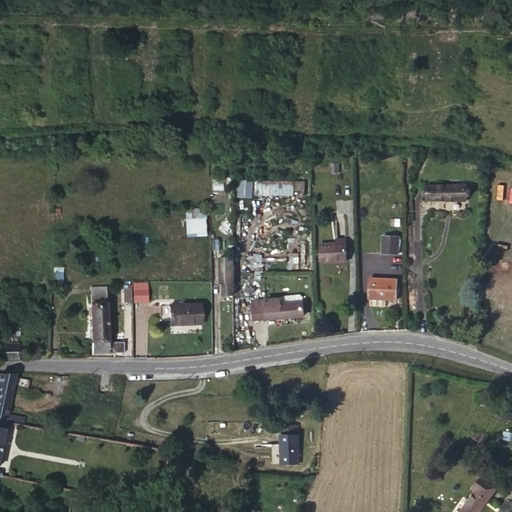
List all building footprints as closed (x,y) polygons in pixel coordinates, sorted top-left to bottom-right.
[(236,197),(252,198),(253,180),(237,179),(236,197)] [(254,196),(292,196),(292,190),(304,190),(303,181),(254,181),(254,196)] [(462,187),(426,188),(427,204),(462,203),(462,187)] [(205,208),(185,208),(185,236),(205,236),(205,208)] [(214,235),(213,256),(226,257),(226,235),(214,235)] [(396,237),(379,237),(379,256),(396,256),(396,237)] [(345,250),(320,250),(320,269),(345,269),(345,250)] [(218,266),(218,284),(217,296),(230,297),(230,259),(222,260),(222,265),(218,266)] [(213,284),(218,284),(218,266),(222,265),(222,260),(213,260),(213,284)] [(90,293),(105,292),(105,273),(90,272),(90,293)] [(368,281),(368,301),(370,301),(384,301),(395,301),(395,280),(368,281)] [(147,287),(133,286),(133,290),(133,303),(147,303),(147,287)] [(133,303),(133,290),(122,290),(122,306),(133,306),(133,303)] [(89,342),(105,341),(105,292),(90,293),(89,342)] [(283,299),(281,301),(281,308),(303,307),(303,301),(300,299),(283,299)] [(281,301),(252,302),(253,320),(304,319),(303,307),(281,308),(281,301)] [(171,305),(171,325),(201,326),(202,307),(171,305)] [(105,353),(105,341),(89,342),(89,354),(105,353)] [(0,347),(0,362),(19,362),(20,347),(0,347)] [(299,433),(279,433),(278,464),(299,464),(299,433)] [(255,451),(257,478),(279,476),(276,450),(255,451)] [(243,473),(242,480),(246,478),(247,475),(246,471),(243,470),(239,470),(237,472),(243,473)] [(463,511),(481,511),(489,500),(472,488),(462,502),(467,506),(463,511)]
